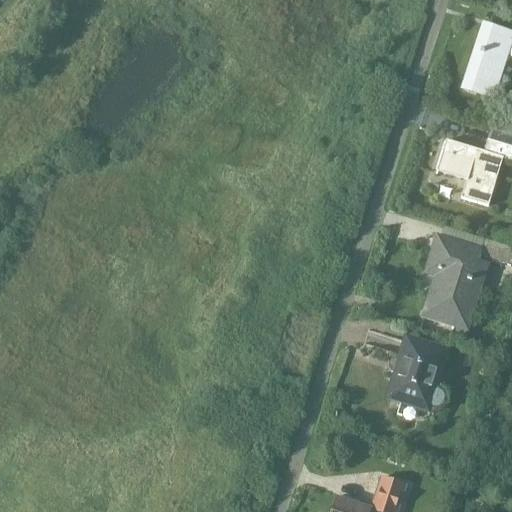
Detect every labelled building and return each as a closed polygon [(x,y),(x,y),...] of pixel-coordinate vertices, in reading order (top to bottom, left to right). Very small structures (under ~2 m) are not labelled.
[(479,83),(475,94),(493,100),(510,47),(511,47),(511,35),(483,26),(466,79),(479,83)] [(511,163),(511,149),(487,142),(483,154),(446,142),(437,172),(466,181),(460,200),(488,208),(502,160),(511,163)] [(422,318),(453,328),(450,337),(463,341),(466,334),(468,335),(489,267),(478,262),(479,259),(510,268),(511,262),(511,249),(484,241),(480,253),(436,239),(425,275),(434,278),(422,318)] [(406,342),(388,399),(426,411),(428,406),(433,407),(437,407),(441,404),(443,399),(441,395),(439,392),(433,390),(444,354),(406,342)] [(336,500),(331,511),(396,511),(404,488),(379,479),(369,510),(336,500)]
